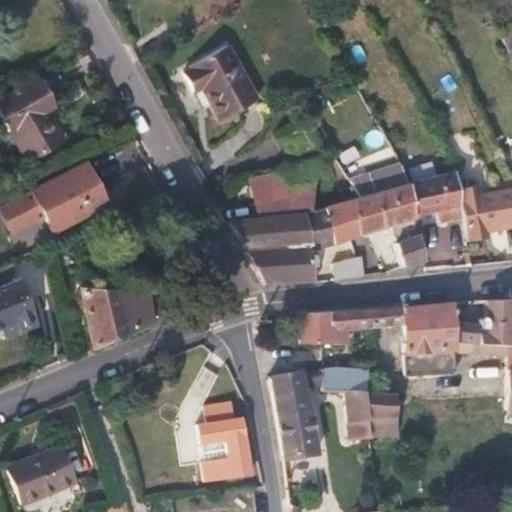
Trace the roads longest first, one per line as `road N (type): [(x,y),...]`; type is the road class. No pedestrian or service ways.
road 1 (residential): [(76,0),(242,310)]
road 2 (residential): [(242,310),(511,280)]
road 3 (residential): [(0,407),(242,310)]
road 4 (residential): [(272,511),(242,310)]
